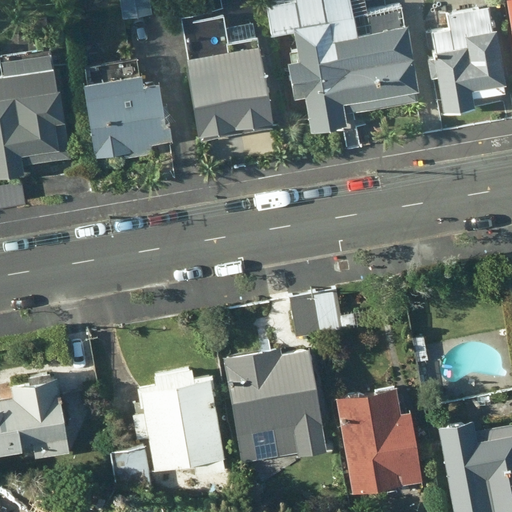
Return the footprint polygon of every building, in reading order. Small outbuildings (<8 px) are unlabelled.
[(146,0),(117,0),(120,18),(149,13),(146,0)] [(296,92),(304,129),(341,122),(339,112),(414,97),(396,4),(361,11),(358,0),(270,0),(258,2),(263,30),(285,26),(289,47),(282,48),(284,57),(279,59),(286,94),(296,92)] [(511,0),(502,0),(511,62),(511,0)] [(426,76),(432,76),(438,111),(470,105),(469,97),(503,91),(487,4),(443,12),(445,26),(424,30),(428,55),(423,56),(426,76)] [(187,67),(179,68),(192,134),(205,131),(207,138),(267,126),(246,22),(222,27),(219,13),(177,21),(187,67)] [(0,174),(18,172),(16,163),(64,154),(52,86),(49,86),(45,66),(49,66),(45,46),(0,55),(0,174)] [(82,81),(77,82),(88,156),(120,151),(121,156),(149,153),(147,144),(168,140),(165,120),(158,121),(156,103),(158,103),(154,81),(137,84),(133,55),(79,64),(82,81)] [(16,177),(0,179),(0,202),(21,198),(16,177)] [(336,286),(290,295),(299,337),(345,327),(336,286)] [(217,347),(238,457),(291,447),(291,452),(320,446),(300,340),(273,345),(272,337),(217,347)] [(151,431),(157,465),(227,452),(212,369),(195,371),(194,362),(158,368),(160,377),(140,380),(144,401),(147,401),(148,407),(138,409),(142,433),(151,431)] [(1,374),(4,389),(0,389),(0,446),(25,442),(26,451),(61,445),(47,366),(1,374)] [(389,378),(329,389),(346,488),(417,476),(404,404),(394,406),(389,378)] [(465,410),(430,415),(447,511),(511,511),(511,417),(467,425),(465,410)]
